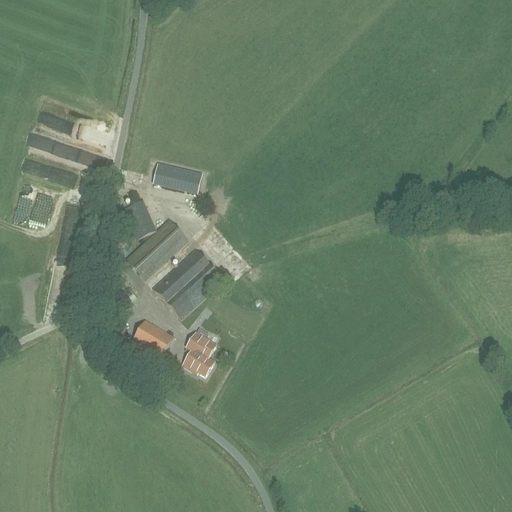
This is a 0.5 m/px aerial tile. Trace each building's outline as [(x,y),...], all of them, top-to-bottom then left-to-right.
[(39,127),(75,136),(77,129),(67,126),(68,123),(42,117),(39,127)] [(35,165),(35,175),(44,175),(45,166),(35,165)] [(158,167),(154,187),(198,197),(202,177),(158,167)] [(29,224),(37,190),(25,187),(17,222),(29,224)] [(33,223),(48,227),(53,206),(55,206),(59,193),(47,190),(44,203),(38,202),(33,223)] [(171,214),(197,222),(201,210),(175,203),(171,214)] [(137,243),(156,235),(143,204),(124,212),(137,243)] [(189,244),(170,224),(127,263),(145,284),(189,244)] [(119,251),(126,247),(120,237),(113,240),(119,251)] [(181,323),(224,283),(196,253),(153,292),(181,323)] [(201,328),(210,337),(223,322),(214,314),(201,328)] [(160,363),(174,340),(145,323),(132,346),(160,363)] [(120,346),(124,338),(116,333),(111,341),(120,346)] [(205,380),(214,365),(204,358),(210,349),(203,344),(197,354),(193,352),(183,368),(191,373),(192,372),(205,380)] [(199,408),(205,416),(215,408),(209,400),(199,408)]
